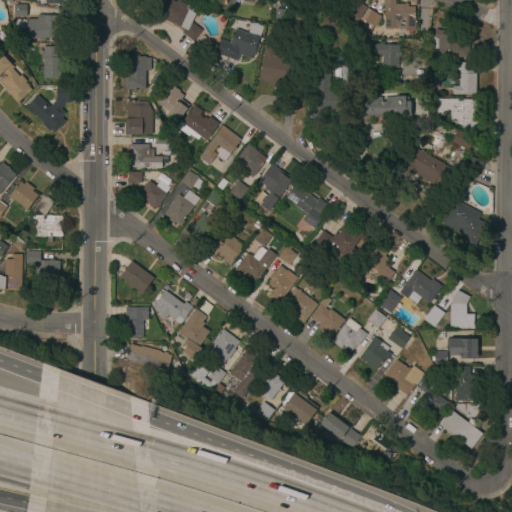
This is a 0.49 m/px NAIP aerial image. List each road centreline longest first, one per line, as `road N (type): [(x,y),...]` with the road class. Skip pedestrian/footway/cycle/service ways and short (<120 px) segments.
road 1 (tertiary): [(89,511),(94,0)]
road 2 (residential): [(94,18),(133,28),(511,306)]
road 3 (residential): [(506,0),(506,461),(492,484)]
road 4 (residential): [(492,484),(459,475),(124,222),(93,215)]
road 5 (motorway): [(330,511),(129,448)]
road 6 (motorway): [(391,511),(240,454)]
road 7 (motorway): [(240,454),(127,411)]
